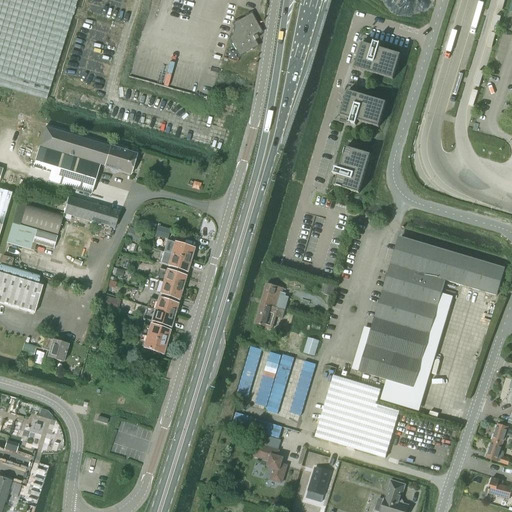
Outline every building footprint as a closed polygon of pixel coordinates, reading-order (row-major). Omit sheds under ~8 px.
[(0,0),(0,86),(46,101),(72,17),(75,7),(77,0),(0,0)] [(253,36),(259,33),(248,14),(230,24),(233,29),(232,35),(227,38),(237,55),(254,46),(252,42),(253,36)] [(362,43),(355,68),(393,80),(401,55),(379,48),(380,44),(374,42),(372,46),(362,43)] [(386,103),(348,91),(340,116),(350,119),(349,123),(356,125),(357,121),(379,128),(386,103)] [(45,128),(39,146),(101,165),(105,166),(104,167),(110,169),(112,173),(115,174),(120,172),(130,175),(136,154),(110,147),(110,148),(45,128)] [(101,165),(39,146),(33,168),(50,173),(47,181),(91,195),(101,165)] [(334,186),(359,193),(371,155),(346,147),(339,169),(335,168),(333,174),(337,176),(334,186)] [(0,234),(12,194),(0,189),(0,303),(34,314),(43,286),(0,273),(0,234)] [(68,197),(63,213),(65,214),(114,229),(119,213),(68,197)] [(26,205),(20,223),(57,234),(63,214),(63,213),(27,202),(26,205)] [(18,203),(6,243),(11,244),(30,250),(33,242),(37,230),(20,224),(20,223),(26,205),(18,203)] [(129,227),(125,239),(138,244),(141,237),(135,235),(137,230),(129,227)] [(37,230),(33,242),(53,249),(57,236),(37,230)] [(413,388),(415,381),(446,279),(497,294),(505,267),(401,236),(360,372),(413,388)] [(167,241),(163,252),(171,255),(191,261),(194,249),(167,241)] [(171,255),(168,265),(188,271),(191,261),(171,255)] [(163,282),(182,288),(186,277),(166,271),(163,282)] [(182,288),(163,282),(159,293),(179,299),(182,288)] [(332,297),(336,286),(324,282),(321,294),(332,297)] [(260,304),(278,309),(284,289),(266,284),(260,304)] [(154,310),(174,316),(177,304),(158,298),(154,310)] [(278,309),(260,304),(255,323),(273,328),(276,315),(282,317),(284,310),(278,309)] [(174,316),(154,310),(151,321),(171,326),(174,316)] [(147,337),(166,343),(169,331),(150,326),(147,337)] [(166,343),(147,337),(143,348),(162,354),(166,343)] [(68,346),(44,338),(40,350),(48,352),(47,357),(63,362),(68,346)] [(308,338),(303,353),(314,357),(319,341),(308,338)] [(32,360),(36,347),(23,344),(20,356),(32,360)] [(374,455),(381,430),(392,434),(399,412),(376,405),(381,390),(334,376),(315,438),(374,455)] [(425,384),(415,381),(413,388),(423,391),(425,384)] [(492,441),(502,445),(504,441),(505,441),(507,435),(511,437),(511,430),(508,429),(508,427),(498,424),(492,441)] [(502,445),(492,441),(487,458),(509,465),(510,459),(502,456),(503,456),(502,456),(503,452),(500,451),(502,445)] [(281,483),(287,466),(281,464),(283,458),(277,457),(279,451),(257,445),(254,456),(269,461),(268,466),(273,468),(270,480),(281,483)] [(317,468),(310,491),(325,495),(332,473),(317,468)] [(0,511),(1,511),(11,482),(0,478),(0,511)] [(492,478),(492,479),(488,493),(503,497),(509,499),(511,489),(511,487),(503,485),(504,481),(492,478)] [(406,511),(409,506),(404,504),(401,499),(405,485),(391,481),(385,499),(384,501),(379,499),(375,510),(381,511),(380,511),(406,511)]
